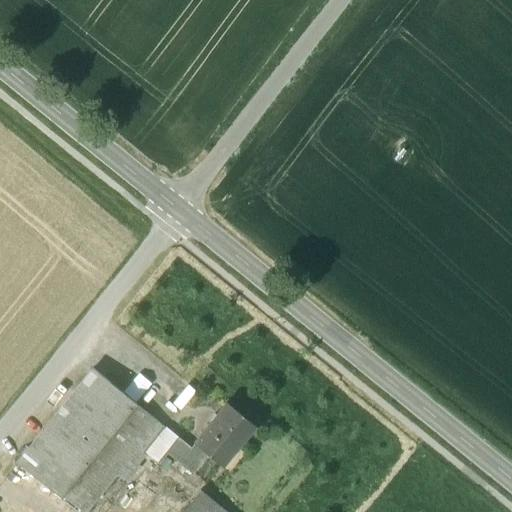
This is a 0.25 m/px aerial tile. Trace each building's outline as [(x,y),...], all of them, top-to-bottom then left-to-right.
[(93,368),(16,463),(57,496),(134,402),(93,368)] [(134,402),(57,496),(76,511),(83,511),(127,459),(134,465),(145,452),(165,428),(134,402)] [(215,417),(193,443),(194,444),(190,448),(177,437),(166,451),(193,473),(207,454),(221,465),(253,425),(226,402),(214,416),(215,417)] [(165,427),(145,452),(157,461),(166,451),(177,437),(165,427)] [(226,511),(200,490),(182,511),(226,511)]
